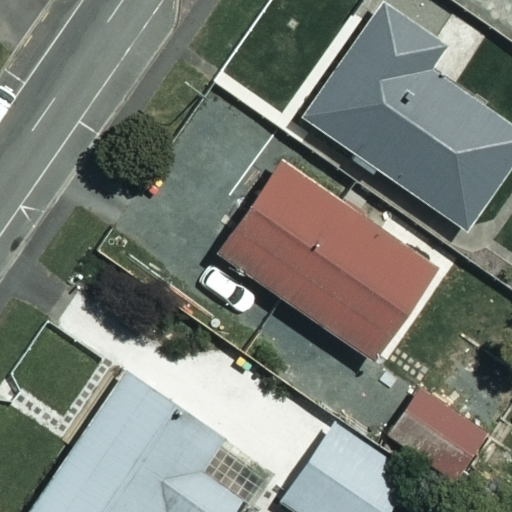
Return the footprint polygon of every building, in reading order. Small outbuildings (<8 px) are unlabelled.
[(386,1),(306,115),(475,233),(511,181),(511,127),(431,71),(449,45),(386,1)] [(287,157),(222,251),(376,357),(441,264),(287,157)] [(132,367),(31,511),(234,511),(269,462),(132,367)] [(434,384),(398,435),(458,477),(494,426),(434,384)] [(341,418),(285,502),(300,511),(394,511),(421,472),(341,418)]
